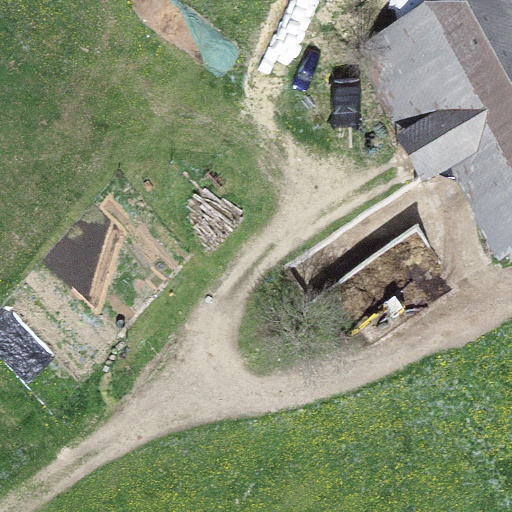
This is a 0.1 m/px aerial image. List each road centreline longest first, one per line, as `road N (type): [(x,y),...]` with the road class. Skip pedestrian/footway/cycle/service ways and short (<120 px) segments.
road 1 (track): [(511,300),(307,386),(254,393),(226,379),(213,347),(241,278),(307,219),(394,171)]
road 2 (track): [(10,511),(215,366)]
